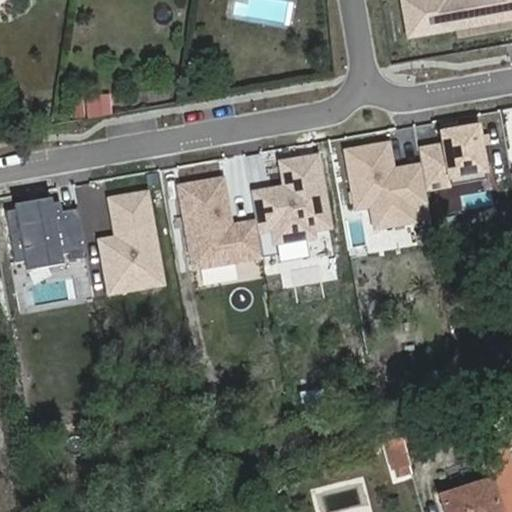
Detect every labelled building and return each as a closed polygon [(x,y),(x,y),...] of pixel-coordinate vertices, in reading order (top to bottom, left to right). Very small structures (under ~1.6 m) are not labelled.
[(511,0),(402,0),(409,35),(457,27),(456,22),(491,16),(492,21),(511,17),(511,0)] [(456,22),(457,27),(492,21),(491,16),(456,22)] [(442,145),(417,149),(420,163),(424,190),(449,185),(448,178),(484,172),(476,127),(440,133),(442,145)] [(390,139),(341,148),(352,211),(371,208),(375,231),(430,222),(424,190),(420,163),(394,167),(390,139)] [(315,157),(279,163),(283,188),(285,195),(268,198),(267,190),(249,194),(253,221),(255,231),(270,228),(273,243),(311,236),(310,230),(327,227),(315,157)] [(448,178),(449,185),(485,179),(484,172),(448,178)] [(191,269),(260,257),(255,231),(253,221),(229,225),(222,226),(221,216),(227,215),(221,178),(177,186),(191,269)] [(283,188),(267,190),(268,198),(285,195),(283,188)] [(161,284),(145,191),(106,198),(113,236),(116,253),(99,256),(106,293),(161,284)] [(229,225),(227,215),(221,216),(222,226),(229,225)] [(113,236),(96,239),(99,256),(116,253),(113,236)] [(511,466),(511,440),(502,444),(509,468),(511,466)] [(415,480),(405,444),(391,448),(397,473),(401,472),(404,483),(415,480)] [(439,496),(444,511),(498,511),(489,480),(439,496)]
